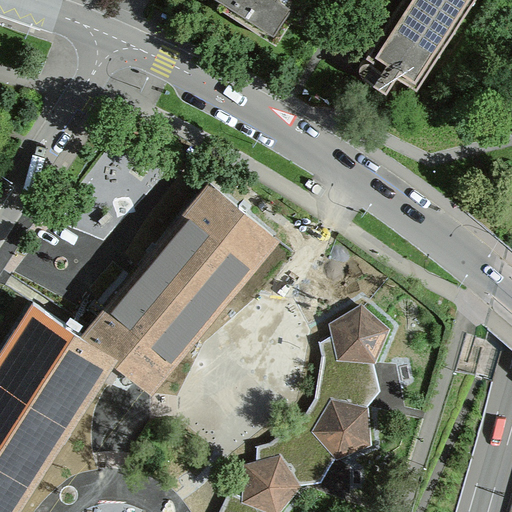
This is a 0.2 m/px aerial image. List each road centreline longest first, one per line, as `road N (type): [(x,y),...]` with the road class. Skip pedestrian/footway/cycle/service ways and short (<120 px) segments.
road 1 (residential): [(511,293),(293,135),(115,42)]
road 2 (residential): [(115,42),(0,219)]
road 3 (motorway): [(511,393),(478,511)]
